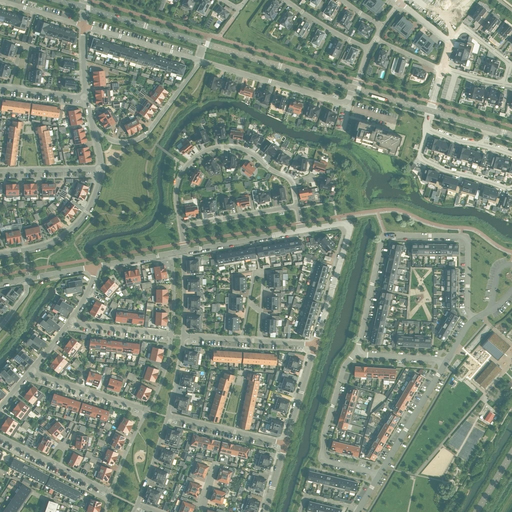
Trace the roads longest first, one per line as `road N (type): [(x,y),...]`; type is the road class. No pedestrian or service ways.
road 1 (residential): [(356,354),(385,235),(467,239),(467,311),(475,319)]
road 2 (residential): [(181,226),(181,174),(207,150),(243,149),(293,183)]
road 3 (residential): [(378,476),(321,457),(345,363),(356,354)]
road 4 (residential): [(351,87),(340,103),(199,60)]
road 5 (tertiary): [(204,43),(351,87)]
road 6 (residential): [(0,254),(45,246),(69,231),(87,210),(101,166)]
road 7 (residential): [(95,136),(132,142),(147,134),(199,60)]
road 8 (residential): [(378,476),(445,363)]
road 9 (tertiary): [(82,7),(204,43)]
road 10 (residential): [(315,345),(346,223)]
road 11 (residential): [(148,411),(31,371)]
road 12 (residential): [(428,129),(423,160),(511,187)]
road 13 (residential): [(199,60),(82,25)]
road 14 (residential): [(285,444),(168,416)]
